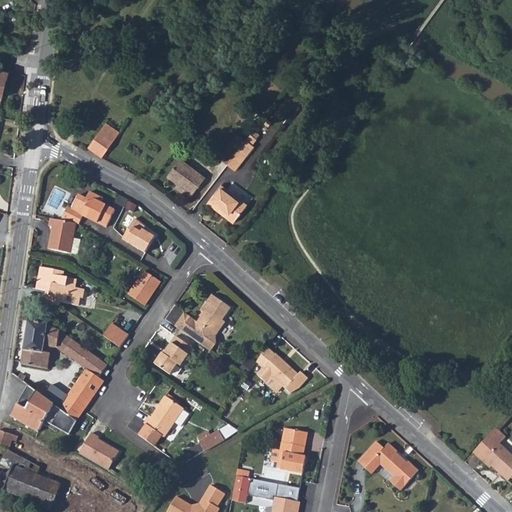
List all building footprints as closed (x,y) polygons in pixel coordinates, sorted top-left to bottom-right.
[(111,121),(92,149),(102,156),(122,128),(111,121)] [(254,140),(247,135),(243,141),(248,145),(254,140)] [(236,150),(245,157),(252,148),(248,145),(243,141),(236,150)] [(215,159),(224,166),(236,150),(228,143),(215,159)] [(236,150),(224,166),(233,173),(245,157),(236,150)] [(180,161),(169,177),(184,189),(184,191),(192,199),(205,179),(180,161)] [(205,205),(232,225),(246,206),(220,186),(205,205)] [(83,215),(105,228),(115,211),(102,203),(104,198),(92,191),(88,198),(81,194),(73,207),(69,205),(62,219),(75,223),(77,223),(78,224),(83,215)] [(74,237),(77,223),(75,223),(62,219),(60,219),(53,217),(52,223),(56,224),(51,248),(70,252),(74,237)] [(147,225),(135,218),(123,239),(146,253),(157,236),(145,229),(147,225)] [(82,238),(74,237),(70,252),(78,254),(82,238)] [(66,269),(57,268),(56,269),(54,269),(53,267),(44,266),(41,287),(55,290),(54,294),(46,293),(44,301),(61,303),(62,300),(81,303),(83,294),(86,295),(88,286),(78,285),(79,277),(66,274),(66,269)] [(159,281),(148,274),(132,297),(143,305),(159,281)] [(185,311),(175,325),(211,350),(217,342),(216,335),(225,322),(222,320),(231,308),(212,295),(206,303),(209,305),(205,311),(198,320),(185,311)] [(51,324),(33,320),(26,362),(50,368),(53,353),(52,352),(52,348),(48,346),(49,344),(55,345),(62,350),(71,338),(51,324)] [(122,349),(130,337),(112,324),(104,337),(122,349)] [(165,354),(163,353),(155,364),(171,374),(178,363),(182,365),(193,347),(176,335),(171,342),(173,343),(167,351),(165,354)] [(78,362),(86,350),(71,338),(62,350),(78,362)] [(100,380),(109,367),(86,350),(78,362),(87,369),(100,380)] [(298,377),(266,351),(256,366),(255,367),(262,373),(256,379),(276,395),(279,395),(283,390),(291,397),(300,391),(307,382),(300,376),(298,377)] [(242,371),(248,376),(255,367),(256,366),(249,361),(242,371)] [(76,384),(95,396),(105,382),(100,380),(87,369),(76,384)] [(25,373),(21,377),(32,385),(47,396),(52,387),(25,373)] [(78,419),(87,407),(95,396),(76,384),(69,395),(60,406),(78,419)] [(70,432),(78,419),(60,406),(47,396),(32,385),(15,416),(43,432),(49,420),(70,432)] [(47,396),(60,406),(69,395),(52,387),(47,396)] [(193,414),(169,397),(155,418),(153,416),(140,435),(156,449),(165,437),(167,438),(178,422),(184,427),(193,414)] [(497,427),(473,453),(485,464),(487,462),(504,477),(511,468),(511,455),(500,445),(507,437),(497,427)] [(0,446),(6,449),(9,450),(12,441),(17,442),(18,436),(0,429),(0,446)] [(308,434),(286,430),(282,451),(273,449),(270,461),(280,464),(279,469),(304,474),(307,459),(304,457),(308,434)] [(206,452),(225,440),(220,431),(200,442),(206,452)] [(79,453),(109,470),(119,451),(97,438),(98,436),(94,433),(91,432),(79,453)] [(375,460),(380,465),(394,478),(391,482),(401,491),(419,472),(409,462),(408,463),(397,455),(399,453),(390,445),(385,450),(377,443),(358,462),(366,469),(375,460)] [(4,491),(51,509),(60,486),(37,476),(40,468),(7,449),(0,463),(13,470),(4,491)] [(372,474),(380,465),(375,460),(366,469),(372,474)] [(253,492),(256,480),(248,478),(241,477),(239,489),(253,492)] [(177,497),(167,511),(218,511),(220,509),(217,508),(224,495),(211,487),(198,508),(193,509),(192,506),(177,497)] [(239,489),(236,501),(251,504),(253,492),(239,489)] [(298,511),(300,503),(276,498),(273,511),(298,511)]
